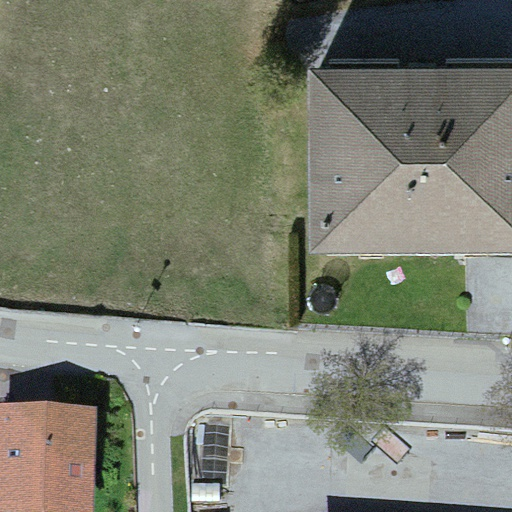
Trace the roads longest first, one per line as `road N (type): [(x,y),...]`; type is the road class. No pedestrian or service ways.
road 1 (residential): [(147,360),(511,381)]
road 2 (residential): [(147,360),(155,511)]
road 3 (residential): [(0,344),(147,360)]
